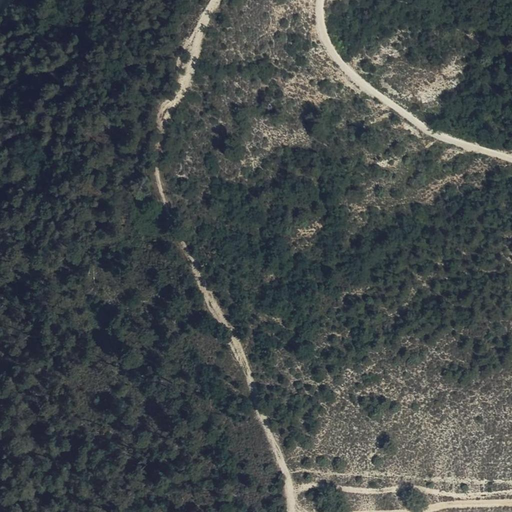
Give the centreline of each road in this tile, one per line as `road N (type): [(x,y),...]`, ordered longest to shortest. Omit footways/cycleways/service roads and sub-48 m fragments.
road 1 (track): [(320,0),(322,38),(342,73),(427,133),(511,161)]
road 2 (track): [(291,491),(308,481),(373,491),(511,490)]
